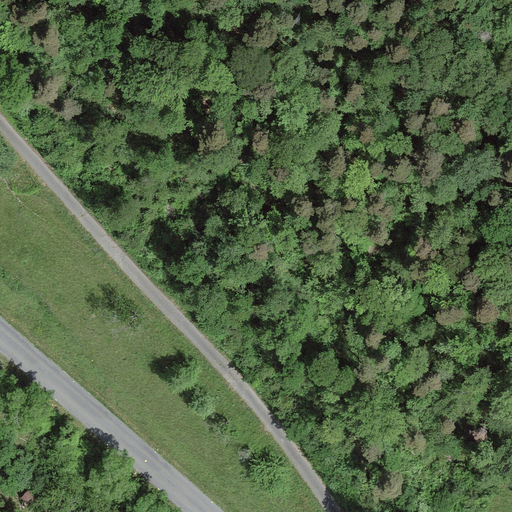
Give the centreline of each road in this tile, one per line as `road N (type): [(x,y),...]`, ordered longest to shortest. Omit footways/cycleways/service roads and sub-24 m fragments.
road 1 (unclassified): [(334,511),(297,459),(0,124)]
road 2 (secondary): [(202,511),(0,336)]
